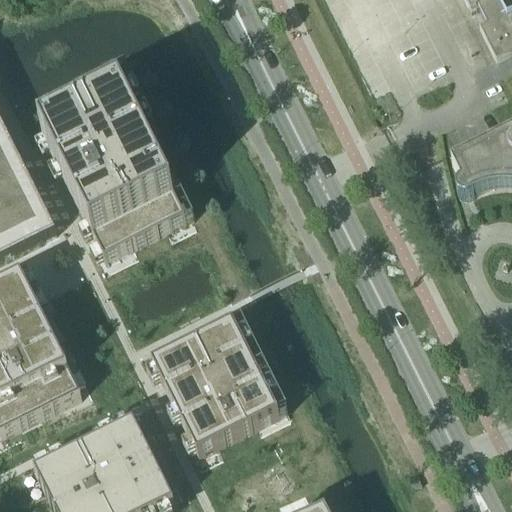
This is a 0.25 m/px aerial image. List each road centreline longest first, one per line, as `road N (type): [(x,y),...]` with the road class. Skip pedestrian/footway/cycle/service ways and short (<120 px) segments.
road 1 (secondary): [(485,511),(318,176)]
road 2 (secondary): [(318,176),(231,0)]
